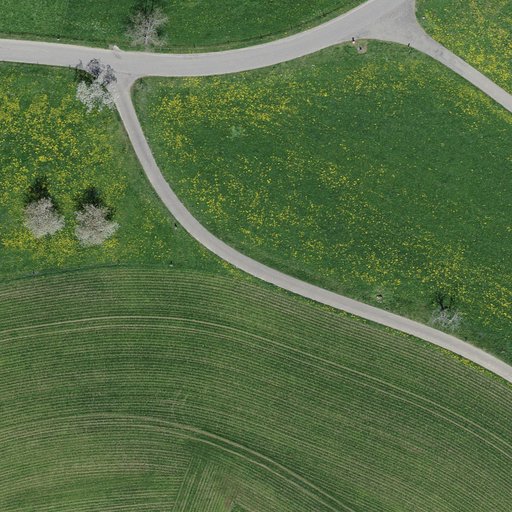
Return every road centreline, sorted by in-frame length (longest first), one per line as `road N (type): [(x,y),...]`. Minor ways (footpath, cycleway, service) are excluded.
road 1 (track): [(511,375),(420,330),(244,264),(212,243),(180,214),(149,165),(113,61)]
road 2 (unclassified): [(0,49),(216,63),(326,35),(374,7)]
road 3 (unclassified): [(511,107),(374,7)]
